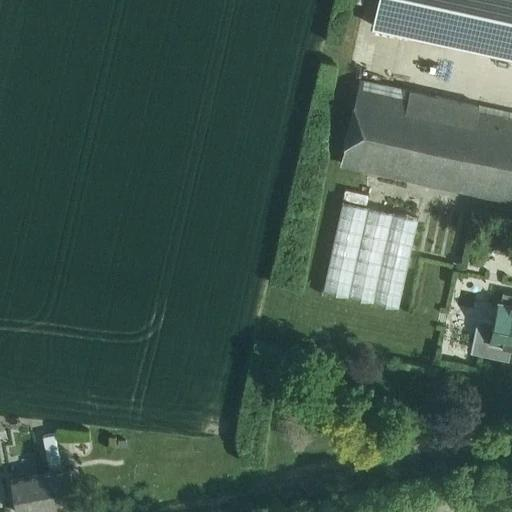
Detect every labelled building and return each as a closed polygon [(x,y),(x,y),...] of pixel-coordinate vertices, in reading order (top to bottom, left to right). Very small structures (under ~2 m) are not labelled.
[(511,0),(378,0),(373,25),(511,55),(511,0)] [(511,110),(362,76),(342,162),(511,201),(511,110)] [(344,200),(324,289),(399,305),(418,217),(344,200)] [(479,316),(472,350),(507,358),(510,345),(511,345),(511,293),(503,291),(501,300),(499,300),(495,320),(479,316)] [(51,471),(39,473),(47,509),(77,503),(70,467),(62,469),(55,433),(43,435),(45,444),(51,471)] [(17,511),(32,511),(47,509),(39,473),(11,479),(17,511)]
